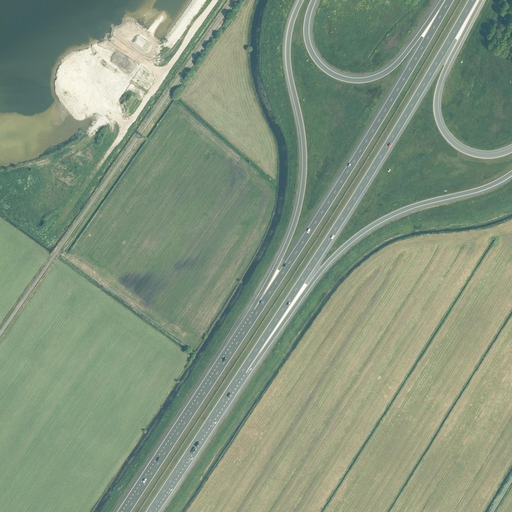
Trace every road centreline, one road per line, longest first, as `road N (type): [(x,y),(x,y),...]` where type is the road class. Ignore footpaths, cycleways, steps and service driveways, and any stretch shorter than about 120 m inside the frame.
road 1 (motorway): [(242,371),(472,0)]
road 2 (unclassified): [(233,0),(0,333)]
road 3 (motorway): [(448,0),(251,320)]
road 4 (motorway): [(242,371),(314,279),(374,223),(511,172)]
road 5 (motorway): [(300,0),(285,41),(302,146),(299,204),(251,320)]
road 6 (track): [(214,0),(79,190)]
road 7 (motorway): [(448,0),(390,67),(355,79),(330,72),(310,51),(313,0)]
road 8 (motorway): [(251,320),(125,511)]
road 9 (motorway): [(511,150),(466,152),(438,123),(439,78),(482,0)]
road 10 (motorway): [(150,511),(242,371)]
